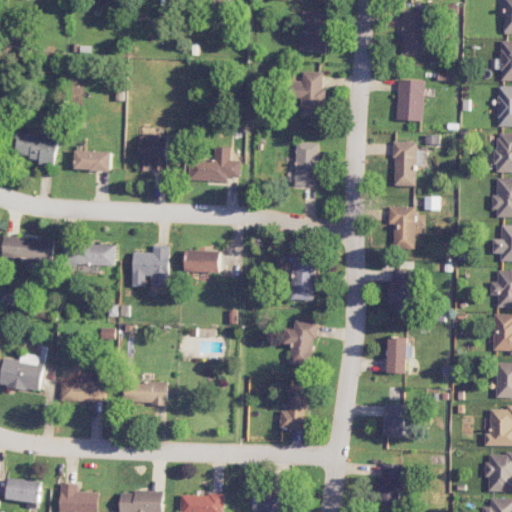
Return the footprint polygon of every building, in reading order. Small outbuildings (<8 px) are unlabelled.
[(426,55),(427,10),(403,9),(401,54),(426,55)] [(330,11),(303,10),(301,51),(328,52),(330,11)] [(501,80),(511,79),(511,39),(502,40),(501,80)] [(301,117),(324,117),(325,72),(303,71),(303,81),(293,81),(293,99),(301,99),(301,117)] [(423,121),(425,80),(399,79),(398,120),(423,121)] [(511,125),(511,85),(500,85),(499,125),(511,125)] [(60,140),(18,132),(14,154),(40,159),(39,163),(55,166),(60,140)] [(496,171),(511,171),(511,133),(497,133),(496,171)] [(140,170),(168,169),(168,134),(140,134),(140,170)] [(394,185),(416,186),(418,141),(396,141),(394,185)] [(319,142),(297,142),(296,185),(318,185),(319,142)] [(190,179),(229,181),(229,177),(241,177),(241,160),(231,160),(231,147),(215,147),(215,160),(190,159),(190,179)] [(112,151),(76,150),(75,170),(111,171),(112,151)] [(511,177),(498,177),(498,194),(495,194),(495,217),(511,216),(511,177)] [(395,223),(394,248),(415,248),(416,207),(390,206),(389,223),(395,223)] [(511,261),(511,224),(502,225),(502,238),(495,238),(494,253),(502,253),(501,261),(511,261)] [(3,258),(54,260),(55,238),(4,237),(3,258)] [(133,252),(133,285),(146,285),(146,276),(151,276),(151,287),(169,288),(170,245),(153,245),(153,252),(133,252)] [(220,272),(221,251),(186,249),(185,271),(220,272)] [(292,299),(315,300),(316,256),(294,255),(292,299)] [(416,270),(391,269),(390,310),(415,311),(416,270)] [(511,270),(498,270),(498,281),(492,281),(492,295),(499,295),(499,307),(511,306),(511,270)] [(494,350),(511,350),(511,354),(511,313),(495,313),(494,350)] [(289,362),(312,365),(318,322),(295,319),(294,328),(286,327),(284,344),(292,345),(289,362)] [(407,373),(408,337),(389,337),(388,372),(407,373)] [(0,383),(40,391),(44,365),(38,363),(39,356),(21,353),(20,360),(4,357),(0,382),(0,383)] [(497,397),(511,397),(511,361),(498,362),(497,397)] [(104,402),(104,377),(86,377),(86,382),(62,381),(61,401),(104,402)] [(167,403),(168,381),(125,381),(125,403),(167,403)] [(308,429),(308,385),(289,385),(289,410),(281,410),(281,429),(308,429)] [(405,436),(406,403),(387,403),(386,435),(405,436)] [(487,446),(511,445),(511,404),(508,405),(508,408),(492,409),(492,433),(486,433),(487,446)] [(511,452),(488,452),(488,477),(490,478),(490,491),(511,491),(511,452)] [(381,502),(402,502),(401,463),(381,463),(381,502)] [(7,499),(28,501),(27,506),(39,508),(42,481),(10,478),(7,499)] [(77,483),(61,483),(60,511),(98,511),(99,491),(77,491),(77,483)] [(162,511),(163,491),(121,490),(120,511),(162,511)] [(181,493),(180,511),(224,511),(225,494),(181,493)] [(265,493),(263,511),(283,511),(286,511),(286,494),(265,493)] [(511,511),(511,497),(492,497),(492,506),(484,506),(484,511),(511,511)]
